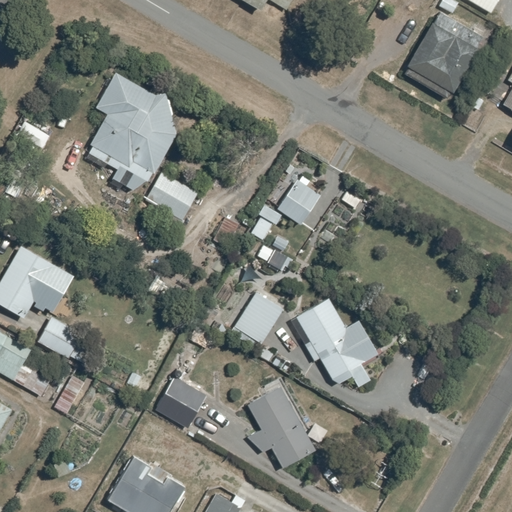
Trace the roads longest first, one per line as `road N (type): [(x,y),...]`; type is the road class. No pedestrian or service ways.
road 1 (residential): [(145,0),(511,214)]
road 2 (residential): [(438,511),(511,385)]
